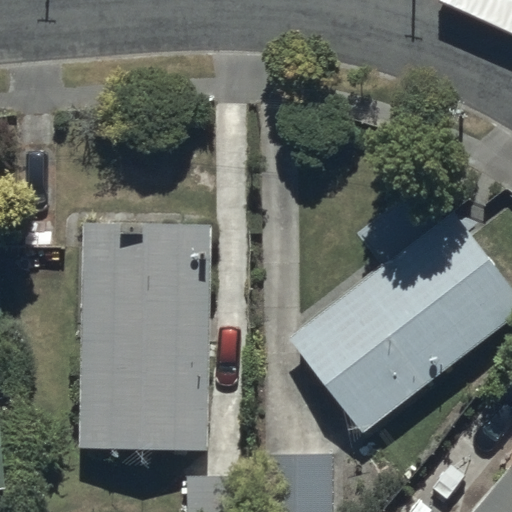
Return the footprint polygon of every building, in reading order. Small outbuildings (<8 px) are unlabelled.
[(511,282),(450,203),(289,326),(362,420),(511,302),(511,282)] [(81,209),(78,435),(204,441),(213,215),(81,209)] [(253,467),(253,511),(335,511),(336,446),(253,445),(253,467)] [(511,511),(511,453),(468,505),(475,511),(511,511)] [(253,511),(253,467),(187,466),(189,511),(253,511)] [(397,511),(385,501),(375,511),(397,511)]
